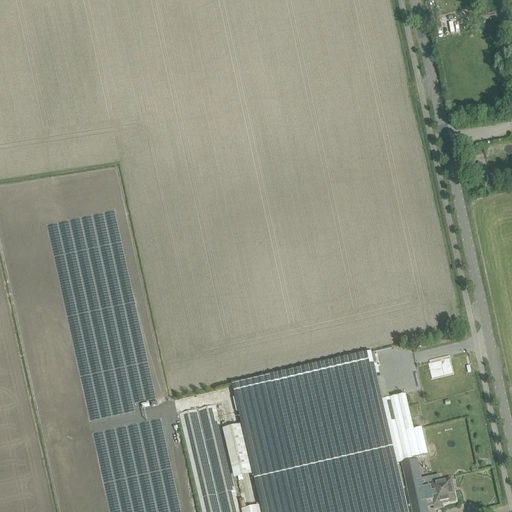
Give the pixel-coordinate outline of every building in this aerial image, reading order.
[(285,373),(232,385),(262,511),(408,511),(403,488),(407,487),(402,464),(417,460),(416,458),(402,397),(389,400),(382,401),(377,379),(371,353),(348,359),(285,373)] [(453,360),(425,367),(430,390),(458,383),(453,360)] [(178,398),(181,410),(208,403),(205,391),(178,398)] [(405,396),(402,397),(416,458),(428,455),(421,429),(413,430),(405,396)] [(240,511),(216,407),(198,411),(221,511),(240,511)] [(219,511),(197,411),(179,415),(201,511),(219,511)] [(260,511),(238,417),(221,422),(241,511),(260,511)] [(442,504),(446,503),(456,501),(453,488),(451,489),(451,487),(453,487),(451,479),(441,481),(439,476),(425,479),(428,493),(424,494),(417,460),(402,464),(407,487),(412,511),(427,511),(427,508),(434,506),(435,510),(443,508),(442,504)]
